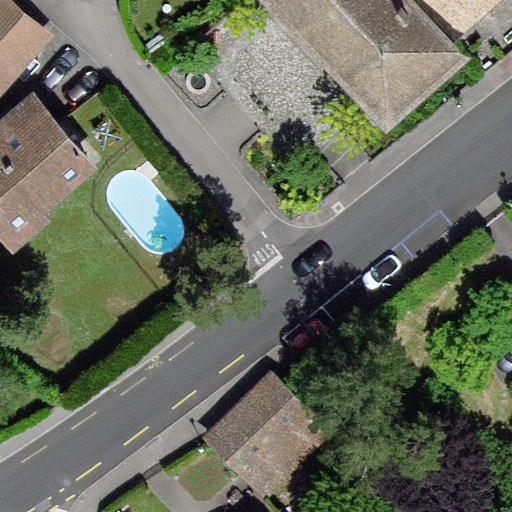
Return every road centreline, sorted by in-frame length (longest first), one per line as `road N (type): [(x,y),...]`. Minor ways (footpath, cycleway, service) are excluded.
road 1 (residential): [(304,291),(69,1)]
road 2 (tertiary): [(5,500),(304,291)]
road 3 (tertiary): [(304,291),(511,127)]
